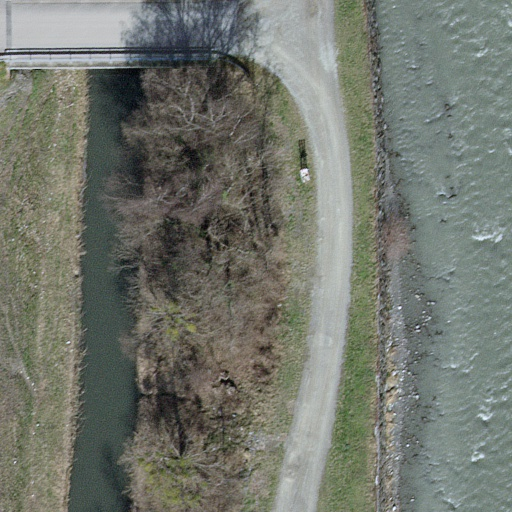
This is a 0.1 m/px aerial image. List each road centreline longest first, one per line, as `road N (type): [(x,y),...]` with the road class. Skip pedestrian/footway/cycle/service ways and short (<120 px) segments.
road 1 (track): [(296,511),(336,280),(335,159),(310,0)]
road 2 (unclassified): [(0,27),(309,22)]
